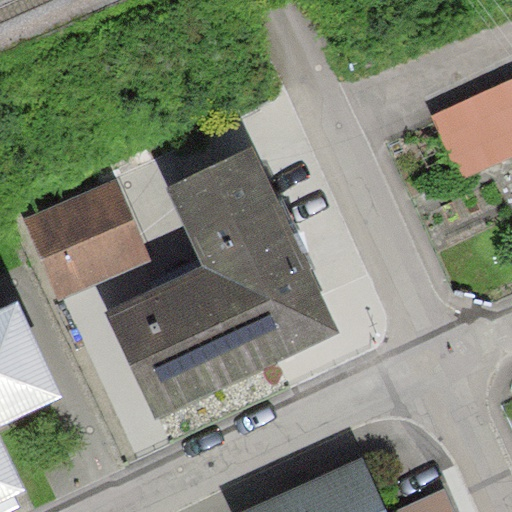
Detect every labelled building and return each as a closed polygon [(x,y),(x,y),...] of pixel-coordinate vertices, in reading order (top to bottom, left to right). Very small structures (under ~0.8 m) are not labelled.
[(511,66),(423,109),(454,171),(505,146),(511,159),(511,162),(485,176),(500,206),(511,199),(511,66)] [(109,302),(154,399),(334,317),(250,133),(165,171),(199,246),(146,270),(152,283),(109,302)] [(23,211),(54,285),(145,246),(114,173),(23,211)] [(0,296),(0,479),(17,471),(0,436),(0,400),(48,378),(8,293),(0,296)] [(384,511),(362,461),(244,511),(384,511)]
